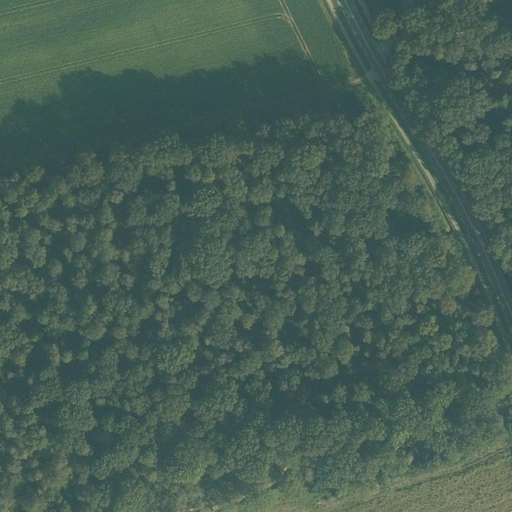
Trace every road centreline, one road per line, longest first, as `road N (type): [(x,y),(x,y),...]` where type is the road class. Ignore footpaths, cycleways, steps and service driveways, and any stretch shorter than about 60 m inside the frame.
road 1 (track): [(0,176),(369,78)]
road 2 (primary): [(511,320),(457,195),(345,0)]
road 3 (track): [(372,56),(511,25)]
